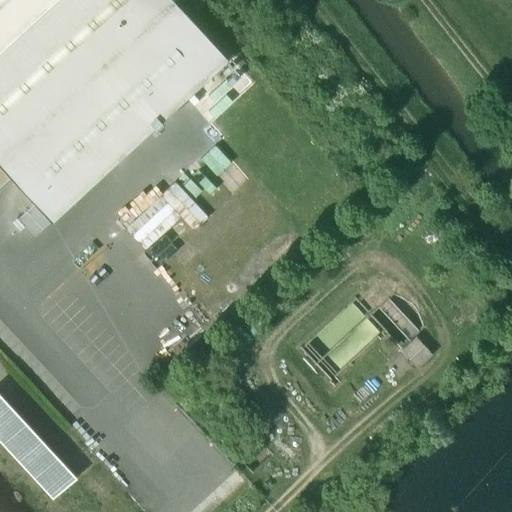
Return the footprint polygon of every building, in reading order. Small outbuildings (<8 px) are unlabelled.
[(0,0),(0,50),(54,0),(0,0)] [(175,0),(54,0),(0,50),(0,164),(12,177),(52,221),(229,58),(175,0)] [(0,188),(12,177),(0,164),(0,188)] [(175,183),(127,230),(148,252),(185,216),(179,210),(190,198),(175,183)] [(390,301),(383,308),(396,320),(403,313),(390,301)] [(431,355),(415,337),(401,350),(417,368),(431,355)] [(0,394),(0,442),(50,497),(74,475),(0,394)] [(133,493),(146,510),(161,498),(149,481),(133,493)]
